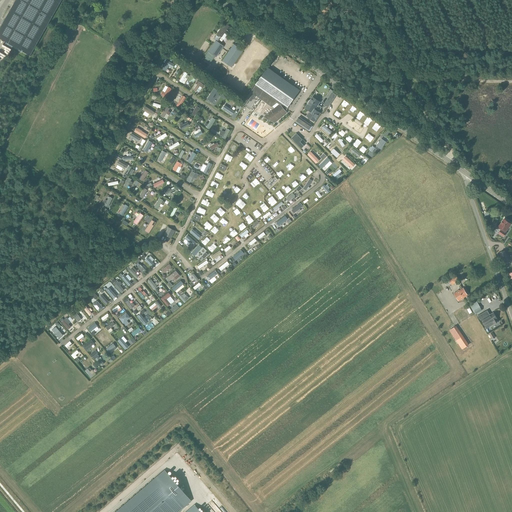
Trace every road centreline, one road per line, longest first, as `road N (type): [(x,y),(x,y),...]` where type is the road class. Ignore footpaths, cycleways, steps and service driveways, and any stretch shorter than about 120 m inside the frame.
road 1 (tertiary): [(462,170),(218,0)]
road 2 (unclassified): [(511,314),(462,170)]
